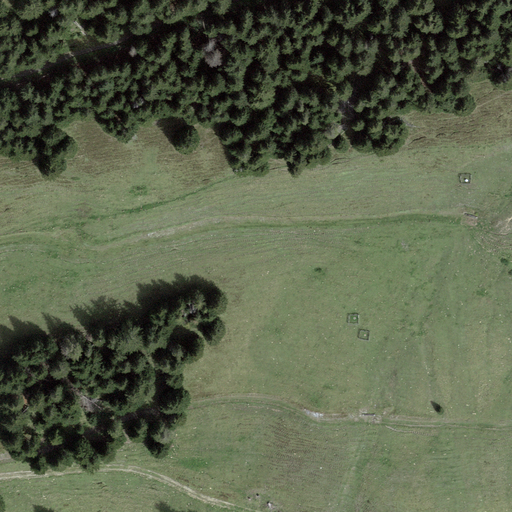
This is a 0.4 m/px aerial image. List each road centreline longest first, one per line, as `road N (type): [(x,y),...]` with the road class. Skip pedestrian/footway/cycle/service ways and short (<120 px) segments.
road 1 (track): [(0,460),(114,420),(246,396),(325,418),(511,427)]
road 2 (track): [(0,246),(30,241),(91,252),(214,225),(351,220),(417,218),(499,230)]
road 3 (track): [(0,476),(125,467),(252,511)]
road 4 (track): [(0,80),(232,0)]
